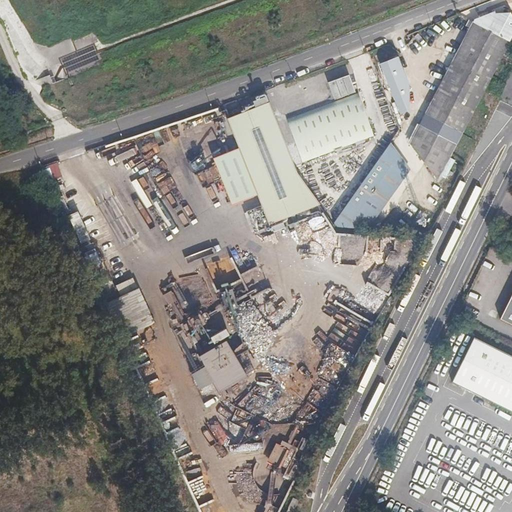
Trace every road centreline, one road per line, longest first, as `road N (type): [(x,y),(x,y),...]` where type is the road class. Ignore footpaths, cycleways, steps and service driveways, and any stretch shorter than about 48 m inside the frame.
road 1 (tertiary): [(0,164),(257,80),(462,0)]
road 2 (secondary): [(511,164),(338,511)]
